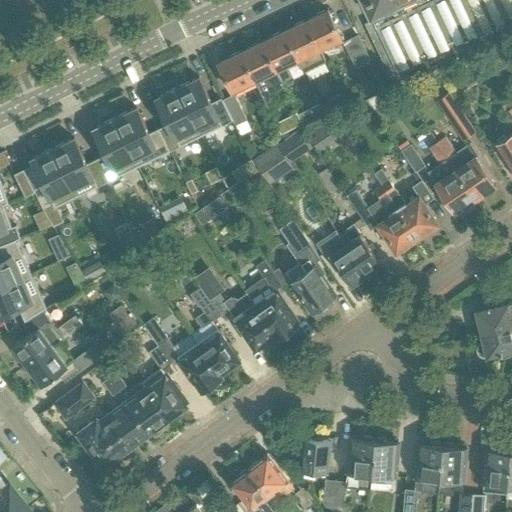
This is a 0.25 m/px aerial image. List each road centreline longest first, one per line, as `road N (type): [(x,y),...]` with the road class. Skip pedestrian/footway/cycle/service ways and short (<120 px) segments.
road 1 (residential): [(114,511),(374,323)]
road 2 (residential): [(0,119),(242,0)]
road 3 (residential): [(511,402),(427,388),(374,323)]
road 4 (residential): [(374,323),(511,229)]
road 5 (residential): [(85,511),(0,404)]
